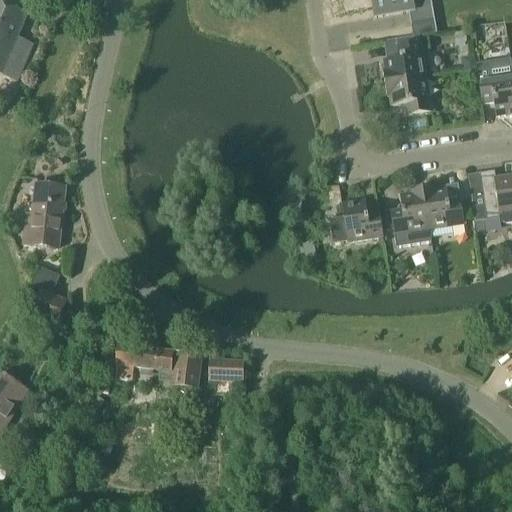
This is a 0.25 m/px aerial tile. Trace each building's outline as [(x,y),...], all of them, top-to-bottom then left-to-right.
[(371,0),(375,20),(409,14),(411,27),(435,23),(430,0),(371,0)] [(0,5),(0,76),(17,84),(33,46),(18,40),(28,18),(0,5)] [(385,86),(426,80),(421,45),(397,48),(398,60),(383,62),(385,73),(383,73),(385,86)] [(511,118),(511,76),(478,82),(479,89),(482,107),(494,105),(496,119),(507,118),(507,120),(511,118)] [(432,115),(426,80),(385,86),(387,99),(389,98),(391,109),(406,107),(408,118),(432,115)] [(511,213),(511,177),(495,180),(494,174),(480,176),(483,196),(471,197),(475,224),(501,220),(501,215),(511,213)] [(27,216),(23,246),(58,251),(65,189),(37,186),(33,217),(27,216)] [(423,191),(429,232),(431,244),(431,239),(453,236),(452,229),(464,227),(460,202),(449,204),(447,190),(436,191),(436,189),(423,191)] [(431,244),(429,232),(423,191),(410,193),(410,195),(400,197),(402,212),(390,213),(394,238),(395,238),(396,249),(431,244)] [(342,206),(344,219),(333,221),(337,246),(347,244),(348,245),(383,240),(380,216),(368,217),(366,202),(342,206)] [(43,292),(32,316),(58,327),(68,305),(68,303),(43,292)] [(41,344),(42,342),(45,344),(47,340),(33,334),(31,340),(41,344)] [(173,354),(118,347),(116,367),(119,367),(117,381),(133,383),(135,369),(160,372),(159,382),(174,384),(173,388),(197,391),(201,357),(177,354),(177,356),(173,355),(173,354)] [(210,362),(209,382),(242,383),(243,383),(244,363),(241,363),(210,362)] [(1,375),(0,376),(0,436),(28,392),(1,375)]
